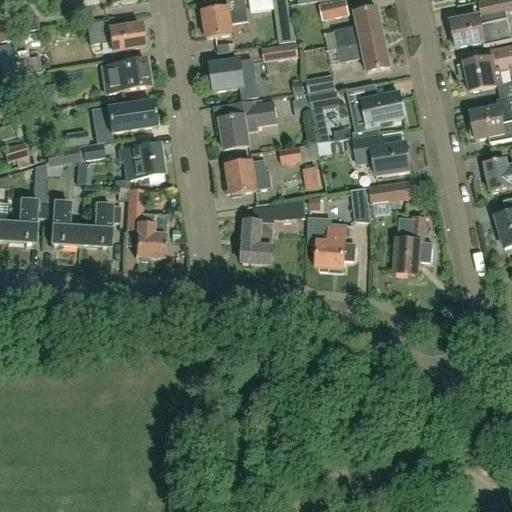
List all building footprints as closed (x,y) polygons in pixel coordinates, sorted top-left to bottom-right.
[(288,0),(273,0),(281,46),(295,44),(288,0)] [(333,2),(332,0),(289,0),(290,8),(298,7),(298,8),(333,2)] [(456,50),(483,44),(484,49),(511,43),(506,16),(511,14),(511,10),(511,9),(511,0),(501,0),(478,5),(481,19),(450,25),(456,50)] [(225,5),(226,11),(202,15),(207,42),(232,38),(230,28),(248,25),(244,2),(225,5)] [(349,19),(346,3),(319,8),(323,25),(349,19)] [(384,41),(378,11),(354,16),(357,29),(334,34),(338,51),(384,41)] [(37,19),(15,23),(17,35),(39,31),(37,19)] [(90,47),(110,44),(112,55),(143,50),(140,27),(108,32),(107,25),(87,28),(90,47)] [(338,51),(341,66),(364,61),(367,76),(390,71),(384,41),(338,51)] [(10,47),(0,49),(0,82),(18,78),(10,47)] [(228,47),(216,49),(217,57),(229,55),(228,47)] [(296,47),(262,52),(264,67),(277,65),(298,61),(296,47)] [(490,53),(491,61),(456,69),(456,70),(457,70),(459,80),(462,81),(466,80),(469,95),(502,88),(499,74),(508,72),(504,50),(490,53)] [(35,53),(16,55),(18,76),(37,74),(35,53)] [(241,62),(208,66),(213,97),(240,93),(242,105),(258,102),(253,63),(241,64),(241,62)] [(148,77),(146,64),(102,70),(102,71),(106,96),(150,89),(149,85),(152,85),(150,77),(148,77)] [(332,78),(305,83),(308,96),(334,91),(332,78)] [(302,84),(292,85),(293,96),(304,95),(302,84)] [(41,87),(25,90),(27,104),(44,101),(41,87)] [(338,109),(335,95),(309,100),(311,114),(338,109)] [(349,107),(355,132),(404,121),(399,97),(349,107)] [(308,100),(294,102),(297,120),(311,117),(308,100)] [(493,111),(469,116),(472,127),(469,127),(471,140),(474,139),(475,144),(488,141),(489,147),(511,142),(511,117),(508,101),(491,104),(493,111)] [(151,103),(90,113),(92,122),(106,120),(109,137),(154,130),(154,128),(158,125),(157,118),(153,116),(151,103)] [(254,108),(254,104),(223,109),(225,123),(219,124),(223,153),(249,149),(247,135),(258,133),(257,129),(277,126),(274,105),(254,108)] [(343,132),(333,135),(335,144),(345,142),(343,132)] [(88,146),(86,134),(64,138),(67,151),(88,146)] [(353,143),(357,167),(374,165),(376,180),(410,175),(405,147),(383,150),(381,138),(353,143)] [(23,146),(2,151),(5,165),(26,160),(23,146)] [(78,150),(78,156),(78,165),(104,161),(101,146),(78,150)] [(162,177),(163,177),(158,148),(119,154),(120,164),(123,163),(126,183),(151,179),(152,185),(163,183),(162,177)] [(281,168),(302,165),(300,151),(280,154),(281,168)] [(484,166),(490,196),(511,191),(511,190),(511,152),(510,152),(511,161),(505,162),(484,166)] [(56,153),(45,155),(46,164),(52,167),(58,166),(56,153)] [(318,166),(322,188),(338,186),(334,163),(318,166)] [(252,165),(226,169),(229,186),(225,187),(226,197),(230,196),(230,198),(256,194),(252,165)] [(42,169),(33,172),(32,184),(41,185),(42,169)] [(303,172),(307,195),(320,193),(316,170),(303,172)] [(371,208),(414,202),(411,183),(368,190),(371,208)] [(136,251),(136,260),(164,262),(165,238),(164,238),(166,219),(141,218),(143,195),(129,194),(127,232),(126,232),(125,251),(136,251)] [(338,195),(320,196),(321,208),(339,207),(338,195)] [(370,223),(366,195),(350,198),(354,225),(370,223)] [(48,198),(45,198),(44,205),(44,224),(52,225),(50,248),(80,250),(81,231),(68,230),(70,207),(48,205),(48,198)] [(6,227),(5,245),(34,247),(35,223),(44,224),(44,205),(20,203),(19,228),(6,227)] [(272,208),(271,223),(274,224),(281,224),(306,221),(304,205),(272,208)] [(511,215),(495,221),(505,252),(511,249),(511,206),(511,207),(511,211),(511,215)] [(81,231),(80,250),(109,251),(111,227),(119,227),(120,210),(96,208),(94,232),(81,231)] [(396,244),(394,276),(418,278),(418,265),(431,266),(432,246),(423,245),(425,221),(412,220),(412,222),(399,221),(397,244),(396,244)] [(433,221),(433,239),(444,238),(443,220),(433,221)] [(316,271),(320,271),(320,275),(329,275),(329,272),(343,272),(343,264),(355,265),(356,247),(344,246),(345,231),(330,231),(331,223),(308,221),(306,248),(317,249),(316,271)] [(242,248),(241,267),(271,269),(272,250),(259,249),(260,237),(273,238),(274,227),(274,226),(259,225),(257,224),(257,225),(244,225),(242,248)] [(171,232),(171,243),(179,243),(179,233),(171,232)]
